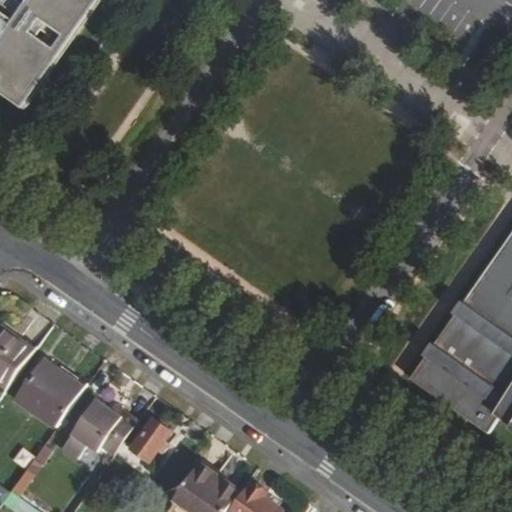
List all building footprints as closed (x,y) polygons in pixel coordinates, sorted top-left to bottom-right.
[(0,0),(0,101),(43,131),(79,78),(40,52),(48,39),(87,66),(123,13),(104,0),(130,0),(132,1),(133,0),(0,0)] [(511,244),(415,385),(493,439),(511,412),(511,244)] [(1,329),(0,329),(0,381),(11,389),(36,353),(1,329)] [(46,362),(22,397),(62,426),(86,390),(46,362)] [(100,400),(65,450),(80,460),(90,447),(101,454),(104,448),(116,457),(141,421),(129,412),(124,419),(113,410),(100,400)] [(113,410),(124,419),(129,412),(117,404),(113,410)] [(155,420),(133,449),(149,461),(171,431),(155,420)] [(202,465),(177,500),(194,511),(229,511),(243,493),(202,465)] [(256,486),(236,511),(284,511),(270,501),(272,498),(256,486)]
